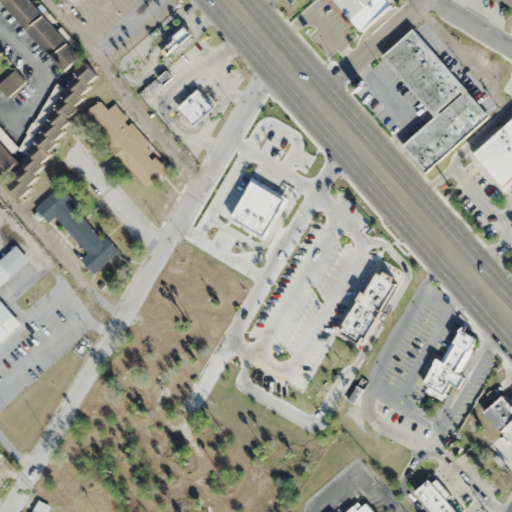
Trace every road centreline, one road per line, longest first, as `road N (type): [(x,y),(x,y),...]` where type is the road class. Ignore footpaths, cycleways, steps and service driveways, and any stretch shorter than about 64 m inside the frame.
road 1 (residential): [(8,511),(273,53)]
road 2 (primary): [(226,0),(511,322)]
road 3 (residential): [(418,0),(312,96)]
road 4 (residential): [(73,152),(161,254)]
